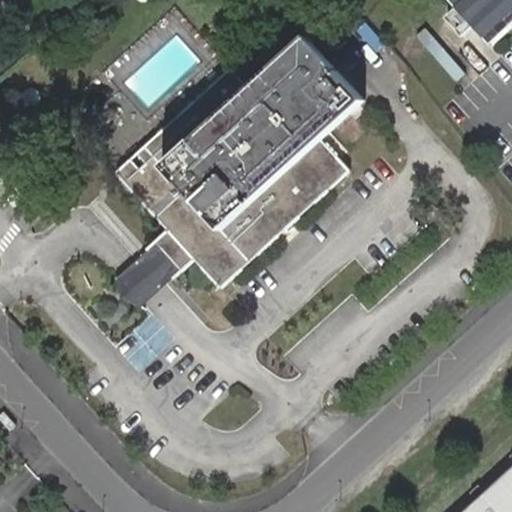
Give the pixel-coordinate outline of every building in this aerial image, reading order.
[(459,9),(476,28),(493,46),(511,28),(511,0),(453,0),(453,1),(459,9)] [(465,38),(476,28),(459,9),(447,19),(465,38)] [(169,231),(195,259),(222,289),(352,171),(323,141),(366,101),(346,78),(372,54),(361,41),(334,66),(309,38),(251,90),(233,70),(146,147),(118,174),(169,231)] [(167,284),(195,259),(169,231),(141,255),(127,268),(119,276),(116,278),(122,298),(142,307),(144,305),(154,296),(167,284)] [(135,366),(168,343),(151,320),(118,342),(135,366)] [(511,511),(511,464),(459,511),(511,511)]
